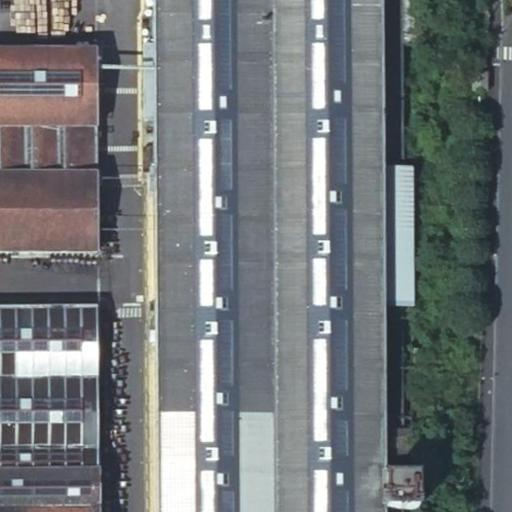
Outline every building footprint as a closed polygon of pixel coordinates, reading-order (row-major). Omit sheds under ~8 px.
[(2,0),(3,31),(102,31),(102,0),(2,0)] [(385,511),(386,511),(414,511),(418,511),(418,479),(385,479),(384,450),(383,376),(382,343),(379,168),(376,0),(154,0),(156,77),(156,128),(157,157),(157,182),(160,443),(160,511),(385,511)] [(376,0),(379,168),(399,168),(397,45),(396,0),(376,0)] [(396,0),(397,45),(425,44),(425,0),(396,0)] [(0,250),(101,249),(102,55),(0,54),(0,250)] [(472,90),(488,90),(488,75),(473,74),(472,90)] [(148,128),(156,128),(156,77),(148,77),(148,128)] [(149,182),(157,182),(157,157),(148,157),(149,182)] [(399,168),(379,168),(382,343),(383,376),(401,375),(399,168)] [(0,303),(0,511),(104,511),(103,302),(0,303)] [(418,449),(384,450),(385,479),(418,479),(418,449)]
